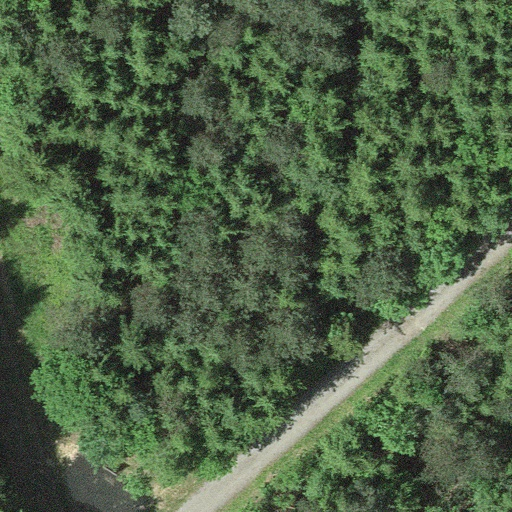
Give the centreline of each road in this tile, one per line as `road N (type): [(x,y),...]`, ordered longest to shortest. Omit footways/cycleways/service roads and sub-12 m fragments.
road 1 (track): [(195,511),(511,224)]
road 2 (track): [(0,311),(59,511)]
